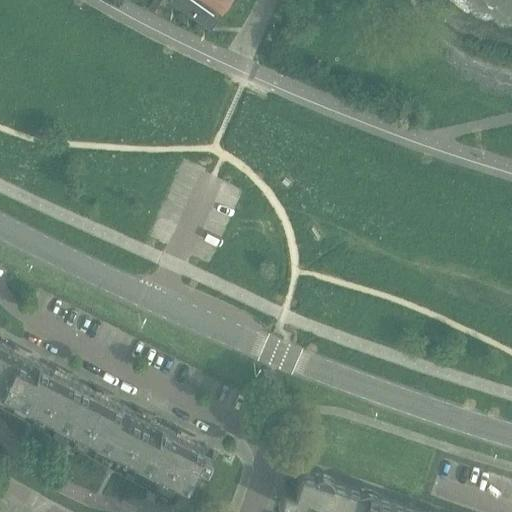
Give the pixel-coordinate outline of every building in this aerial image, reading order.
[(160,14),(168,0),(151,0),(148,7),(160,14)] [(170,0),(210,28),(230,0),(170,0)] [(173,22),(177,15),(166,9),(162,16),(173,22)] [(207,450),(135,412),(0,343),(0,396),(182,491),(188,479),(199,485),(210,462),(203,459),(207,450)] [(422,511),(378,497),(376,493),(369,490),(364,489),(360,491),(332,480),(331,478),(325,475),(321,474),(316,474),(301,470),(293,490),(283,486),(276,505),(288,509),(286,511),(422,511)]
